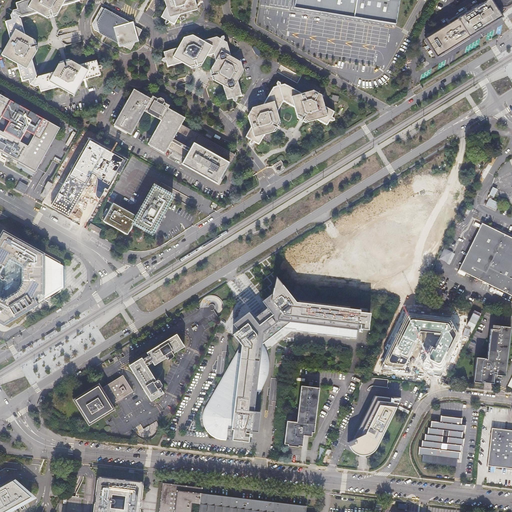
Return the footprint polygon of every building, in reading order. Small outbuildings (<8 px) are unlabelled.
[(58,7),(62,6),(80,1),(79,0),(26,0),(16,3),(18,9),(14,11),(11,16),(12,20),(5,22),(11,40),(3,52),(2,55),(5,57),(18,64),(21,76),(21,79),(22,82),(29,80),(30,84),(36,88),(40,86),(42,93),(60,88),(75,97),(84,81),(103,76),(100,70),(103,69),(104,67),(102,65),(99,66),(98,61),(78,66),(75,67),(65,63),(58,72),(55,73),(39,77),(38,79),(36,78),(37,76),(32,60),(31,57),(34,52),(34,48),(35,47),(35,44),(34,43),(31,43),(30,42),(29,40),(26,39),(25,35),(21,19),(19,18),(19,16),(22,18),(39,13),(43,12),(47,14),(49,13),(51,15),(52,15),(53,15),(54,14),(54,13),(54,12),(55,11),(56,11),(57,10),(58,7)] [(169,3),(167,7),(162,17),(166,19),(165,22),(166,24),(168,24),(170,21),(175,25),(181,15),(198,10),(195,0),(168,0),(168,1),(169,3)] [(294,0),(293,10),(353,19),(395,26),(399,0),(294,0)] [(495,2),(493,0),(485,0),(425,37),(437,56),(503,16),(499,8),(501,6),(503,6),(505,6),(508,6),(510,5),(511,3),(511,0),(495,0),(496,2),(495,2)] [(57,16),(62,6),(58,7),(57,10),(56,11),(55,11),(54,12),(54,13),(54,14),(53,15),(52,15),(51,15),(49,13),(47,14),(43,12),(39,13),(48,19),(53,18),(57,16)] [(101,7),(91,24),(94,29),(117,42),(118,47),(122,45),(130,50),(134,42),(138,41),(137,37),(141,29),(133,25),(132,21),(128,22),(125,20),(101,7)] [(36,41),(25,35),(26,39),(29,40),(30,42),(31,43),(34,43),(35,44),(35,47),(34,48),(34,52),(31,57),(32,60),(38,50),(37,45),(36,41)] [(168,67),(182,63),(184,63),(186,62),(188,63),(189,63),(189,64),(190,64),(191,64),(192,64),(193,64),(194,64),(194,65),(195,65),(203,57),(206,57),(213,55),(215,61),(217,66),(215,69),(215,73),(214,73),(213,73),(213,75),(213,76),(214,76),(216,77),(218,80),(221,82),(222,85),(226,101),(232,99),(232,100),(233,101),(236,103),(236,101),(236,98),(241,97),(237,83),(243,72),(241,63),(232,58),(230,56),(227,43),(223,41),(225,38),(224,36),(222,37),(221,40),(217,38),(203,42),(193,36),(183,39),(178,49),(164,52),(165,58),(162,59),(162,60),(162,61),(162,62),(164,63),(167,62),(168,67)] [(201,67),(206,57),(203,57),(195,65),(194,65),(194,64),(193,64),(192,64),(191,64),(190,64),(189,64),(189,63),(188,63),(186,62),(184,63),(182,63),(193,69),(197,68),(201,67)] [(75,67),(78,66),(69,60),(63,62),(60,63),(55,73),(58,72),(65,63),(75,67)] [(212,81),(222,85),(221,82),(218,80),(216,77),(214,76),(213,76),(213,75),(213,73),(214,73),(215,73),(215,69),(217,66),(215,61),(210,72),(211,76),(211,77),(212,81)] [(277,112),(284,100),(278,81),(277,82),(277,83),(277,86),(274,86),(264,104),(252,107),(248,115),(251,127),(246,137),(250,139),(250,141),(249,142),(252,143),(253,144),(254,141),(259,144),(265,134),(266,131),(267,130),(268,130),(271,130),(273,127),(276,126),(276,125),(276,124),(275,123),(276,121),(276,120),(276,118),(275,116),(277,112)] [(279,81),(278,81),(284,100),(295,107),(298,109),(300,114),(303,115),(303,118),(304,119),(307,117),(309,118),(313,117),(316,119),(327,125),(330,120),(332,121),(335,120),(335,118),(332,117),(335,112),(325,106),(322,95),(319,93),(314,90),(302,94),(285,83),(281,85),(281,83),(280,82),(279,81)] [(169,105),(164,102),(157,99),(152,96),(151,99),(134,90),(114,125),(131,135),(133,131),(144,111),(160,121),(147,144),(165,154),(168,149),(186,158),(182,164),(217,183),(220,178),(222,179),(236,155),(181,125),(185,118),(168,108),(169,105)] [(0,150),(35,170),(59,127),(0,94),(0,150)] [(298,109),(295,107),(298,118),(305,122),(306,123),(316,119),(313,117),(309,118),(307,117),(304,119),(303,118),(303,115),(300,114),(298,109)] [(266,131),(265,134),(276,132),(279,126),(281,124),(277,112),(275,116),(276,118),(276,120),(276,121),(275,123),(276,124),(276,125),(276,126),(273,127),(271,130),(268,130),(267,130),(266,131)] [(94,141),(79,169),(107,184),(122,155),(94,141)] [(35,170),(0,150),(0,159),(32,177),(35,170)] [(271,166),(275,172),(279,169),(278,168),(282,166),(278,159),(271,164),(272,166),(271,166)] [(27,184),(20,180),(16,187),(24,191),(27,184)] [(46,195),(53,183),(48,180),(45,185),(46,186),(41,193),(46,195)] [(85,211),(95,194),(72,181),(63,198),(85,211)] [(138,217),(115,204),(105,221),(129,235),(134,224),(152,234),(172,198),(155,188),(138,217)] [(488,199),(485,204),(495,209),(498,203),(491,199),(494,193),(491,192),(488,197),(488,199)] [(102,229),(91,223),(88,228),(100,234),(102,229)] [(511,238),(501,233),(482,224),(459,270),(511,295),(511,238)] [(4,230),(0,236),(0,319),(5,323),(10,320),(30,307),(39,301),(49,295),(66,285),(66,275),(66,264),(44,252),(4,230)] [(455,254),(444,248),(438,260),(449,265),(455,254)] [(261,343),(282,327),(295,329),(295,330),(356,337),(357,323),(359,323),(359,328),(367,329),(369,312),(359,311),(359,309),(349,308),(349,306),(299,299),(299,302),(296,301),(281,284),(274,275),(269,305),(233,333),(241,343),(240,352),(237,352),(220,385),(219,385),(202,414),(203,418),(203,421),(204,424),(206,427),(207,429),(209,431),(210,432),(212,433),(215,435),(216,436),(219,437),(221,437),(222,437),(225,438),(226,427),(232,428),(230,438),(247,440),(248,432),(244,432),(244,430),(250,430),(255,390),(259,391),(261,388),(262,385),(264,382),(265,379),(267,375),(267,370),(268,366),(267,361),(265,352),(264,349),(262,346),(261,343)] [(218,314),(224,307),(220,303),(214,311),(218,314)] [(428,375),(429,375),(440,376),(441,376),(443,372),(461,335),(461,334),(453,319),(452,318),(451,317),(408,313),(407,313),(406,314),(404,320),(403,321),(404,322),(398,334),(397,333),(387,352),(388,354),(384,362),(382,366),(382,367),(382,368),(382,369),(382,370),(383,370),(408,373),(410,373),(411,372),(411,370),(410,359),(410,358),(422,331),(434,333),(434,334),(441,335),(436,345),(437,346),(436,348),(430,345),(421,364),(421,365),(424,370),(425,371),(426,371),(428,375)] [(510,326),(498,324),(498,328),(490,327),(485,359),(484,359),(484,357),(475,356),(472,381),(481,382),(482,380),(483,380),(483,381),(489,382),(489,378),(489,376),(492,377),(493,373),(494,373),(504,375),(510,326)] [(109,330),(112,335),(120,330),(117,325),(109,330)] [(165,341),(164,340),(157,344),(158,345),(147,352),(149,355),(146,357),(146,356),(145,355),(144,355),(143,356),(143,357),(143,358),(141,359),(140,357),(129,364),(143,386),(141,387),(146,395),(147,394),(150,399),(161,392),(159,387),(159,386),(161,384),(159,380),(155,379),(154,380),(144,363),(146,363),(147,363),(148,362),(149,361),(149,360),(151,359),(152,362),(163,356),(164,357),(168,358),(171,356),(172,356),(172,353),(171,351),(183,344),(177,334),(165,341)] [(111,397),(108,398),(111,402),(133,389),(123,372),(101,386),(103,390),(106,388),(111,397)] [(439,381),(445,384),(449,377),(446,376),(445,379),(441,377),(439,381)] [(113,406),(111,402),(108,398),(111,397),(106,388),(103,390),(101,386),(98,382),(73,397),(88,421),(113,406)] [(319,388),(300,386),(297,408),(296,408),(295,409),(294,410),(293,412),(292,413),(291,414),(291,416),(290,417),(290,421),(285,421),(282,444),(300,447),(302,431),(313,432),(319,388)] [(356,438),(347,442),(350,447),(351,445),(354,449),(357,451),(360,452),(363,453),(367,452),(371,450),(374,446),(377,447),(401,398),(394,397),(394,398),(375,395),(356,434),(355,436),(356,438)] [(423,439),(422,439),(421,446),(420,445),(419,452),(423,453),(422,459),(456,463),(457,452),(460,453),(461,445),(462,445),(463,438),(462,438),(463,431),(464,432),(465,425),(461,424),(462,418),(441,416),(440,421),(440,422),(431,420),(430,427),(428,427),(427,436),(424,435),(424,439),(423,439)] [(511,464),(511,430),(491,428),(487,463),(511,466),(511,464)] [(0,511),(11,511),(37,499),(16,480),(0,487),(0,511)] [(140,511),(143,485),(101,480),(96,511),(140,511)] [(308,511),(307,511),(303,511),(305,505),(201,493),(202,487),(163,483),(159,511),(315,511),(308,511)]
